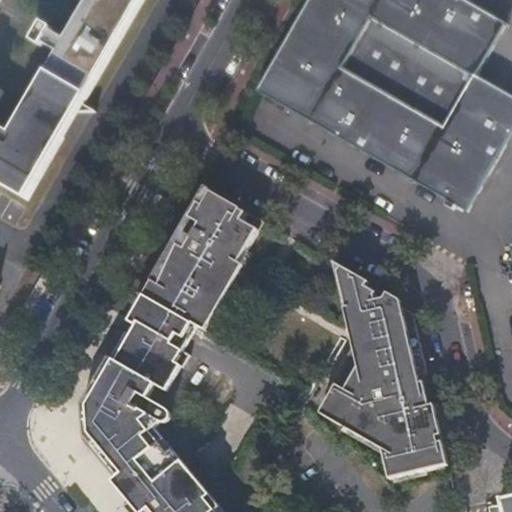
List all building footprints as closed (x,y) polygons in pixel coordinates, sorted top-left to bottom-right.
[(88,0),(65,40),(58,53),(11,134),(0,128),(0,99),(5,91),(0,88),(0,141),(5,145),(0,152),(0,184),(11,191),(13,188),(28,196),(62,137),(32,119),(51,87),(56,90),(81,104),(141,0),(88,0)] [(455,209),(457,204),(469,211),(511,135),(511,93),(478,74),(509,22),(470,0),(310,0),(259,90),(449,200),(447,204),(455,209)] [(43,23),(33,42),(42,47),(44,45),(51,31),(53,29),(43,23)] [(65,40),(51,31),(44,45),(58,53),(65,40)] [(81,104),(56,90),(43,113),(97,112),(81,104)] [(204,207),(199,204),(191,219),(201,225),(194,238),(186,233),(184,236),(180,246),(176,244),(146,295),(208,330),(246,265),(241,262),(258,233),(264,223),(212,193),(204,207)] [(191,219),(186,233),(194,238),(201,225),(191,219)] [(449,466),(443,442),(439,443),(437,436),(433,437),(428,415),(419,376),(427,374),(414,315),(413,314),(367,287),(369,283),(336,263),(350,320),(367,329),(354,352),(344,370),(346,371),(338,385),(335,389),(321,415),(383,450),(390,480),(449,466)] [(138,327),(137,329),(180,373),(183,368),(184,368),(191,356),(185,352),(199,328),(207,332),(209,330),(208,330),(146,295),(131,323),(138,327)] [(316,379),(335,389),(338,385),(346,371),(344,370),(354,352),(367,329),(350,320),(322,369),(316,379)] [(225,511),(157,429),(162,423),(167,424),(171,422),(173,419),(173,415),(171,412),(150,399),(157,386),(168,393),(180,373),(137,329),(132,336),(117,361),(111,358),(104,369),(83,406),(85,437),(120,478),(117,481),(133,499),(143,511),(225,511)] [(132,336),(126,332),(111,358),(117,361),(132,336)] [(439,443),(443,442),(442,437),(435,407),(427,374),(419,376),(428,415),(433,437),(437,436),(439,443)] [(511,511),(511,496),(503,499),(505,511),(511,511)] [(143,511),(133,499),(124,506),(128,511),(143,511)]
